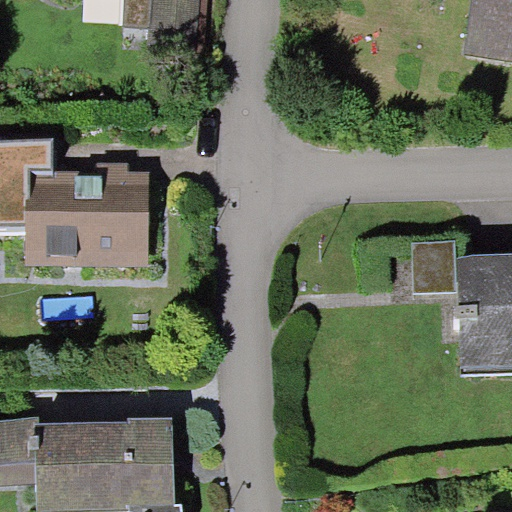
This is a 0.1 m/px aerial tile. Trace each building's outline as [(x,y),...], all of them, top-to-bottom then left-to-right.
[(126,0),(125,30),(151,32),(153,0),(126,0)] [(153,0),(151,32),(149,56),(198,59),(202,0),(153,0)] [(511,0),(473,0),(465,57),(511,63),(511,0)] [(59,149),(0,149),(0,198),(29,199),(29,280),(148,280),(148,182),(59,182),(59,149)] [(511,274),(463,275),(463,248),(368,248),(368,299),(457,299),(457,373),(511,373),(511,274)] [(42,428),(0,429),(0,475),(37,475),(38,511),(174,511),(172,442),(43,446),(42,428)]
